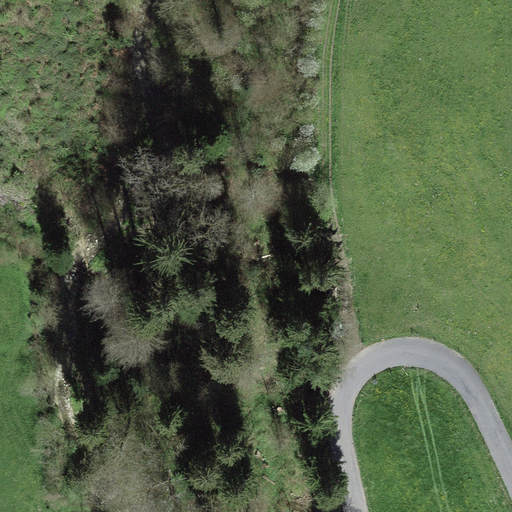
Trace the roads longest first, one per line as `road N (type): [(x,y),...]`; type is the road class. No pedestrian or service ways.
road 1 (track): [(333,0),(324,74),(353,373)]
road 2 (tertiary): [(511,471),(457,369),(425,352),(391,352),(363,364),(340,396),(359,511)]
